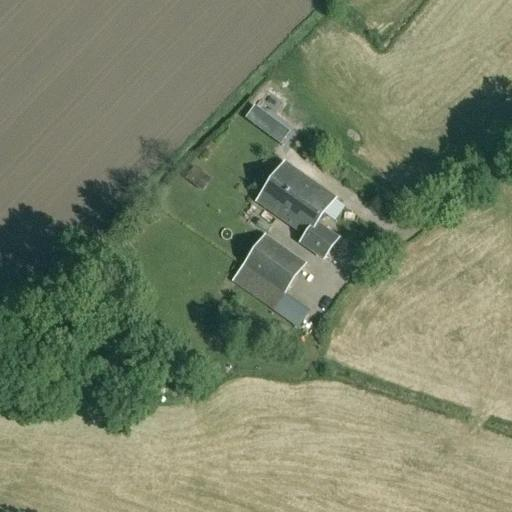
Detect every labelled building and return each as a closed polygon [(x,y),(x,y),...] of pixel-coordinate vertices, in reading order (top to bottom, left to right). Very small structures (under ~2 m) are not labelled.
[(246,119),(281,145),(290,134),(255,107),(246,119)] [(316,224),(334,199),(284,164),(257,203),(305,237),(300,244),(322,260),(337,240),(316,224)] [(195,167),(184,180),(201,193),(211,180),(195,167)] [(142,209),(120,232),(127,239),(150,215),(142,209)] [(306,265),(265,235),(231,283),(272,313),(306,265)] [(105,345),(86,379),(106,389),(125,355),(105,345)]
